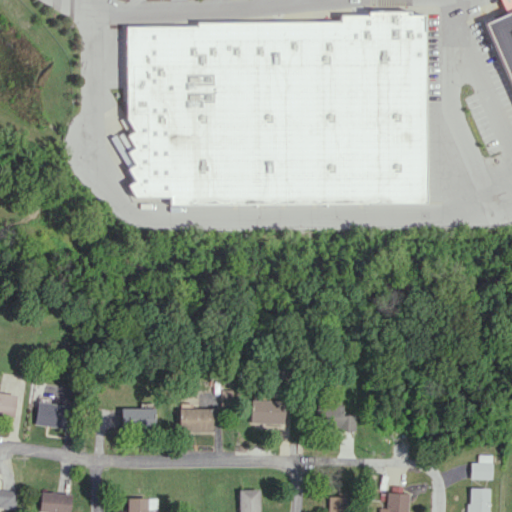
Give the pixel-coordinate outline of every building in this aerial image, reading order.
[(511,9),(479,24),(511,98),(511,9)] [(418,17),(421,205),(159,209),(159,200),(123,201),(120,26),(336,23),(336,19),(418,17)] [(123,167),(130,164),(125,150),(130,148),(124,134),(130,131),(124,117),(109,122),(114,135),(111,136),(123,167)] [(218,404),(229,405),(231,387),(219,386),(218,404)] [(0,414),(12,415),(14,394),(0,392),(0,414)] [(66,404),(35,399),(32,424),(63,428),(66,404)] [(249,422),(288,422),(288,400),(249,400),(249,422)] [(341,405),(316,404),(315,429),(353,430),(354,414),(341,414),(341,405)] [(153,407),(118,408),(118,428),(153,428),(153,407)] [(211,431),(211,408),(178,408),(177,430),(211,431)] [(469,462),(469,478),(490,479),(491,455),(477,454),(476,462),(469,462)] [(487,511),(488,488),(466,487),(465,511),(487,511)] [(0,507),(14,508),(15,490),(0,488),(0,507)] [(258,511),(258,489),(237,489),(237,511),(258,511)] [(69,511),(70,492),(39,492),(38,511),(69,511)]
